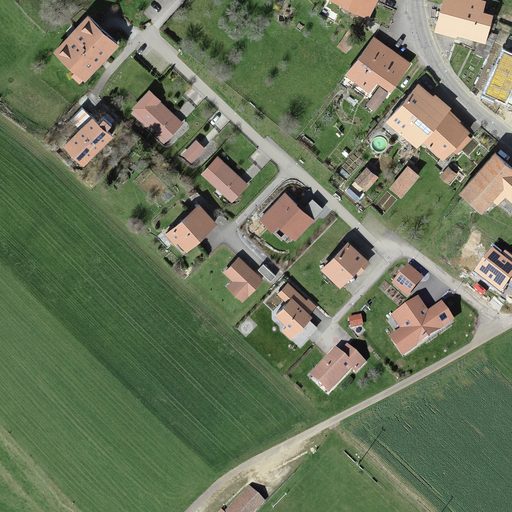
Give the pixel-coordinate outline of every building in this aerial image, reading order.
[(329,0),(365,20),(376,0),(329,0)] [(441,0),(433,33),(481,44),(488,16),(477,13),(479,4),(471,2),(471,0),(441,0)] [(84,18),(51,52),(72,73),(70,75),(79,83),(114,47),(84,18)] [(371,39),(345,75),(366,90),(373,80),(388,91),(407,65),(371,39)] [(511,48),(504,45),(481,96),(502,105),(500,109),(511,114),(511,48)] [(417,149),(420,144),(447,112),(416,86),(385,123),(417,149)] [(378,90),(368,103),(375,109),(385,95),(378,90)] [(184,123),(149,92),(129,113),(164,145),(184,123)] [(99,123),(81,107),(70,120),(81,130),(66,147),(85,164),(111,135),(107,131),(112,125),(104,118),(99,123)] [(447,112),(420,144),(441,161),(465,131),(447,112)] [(195,140),(182,155),(193,164),(206,149),(195,140)] [(511,170),(492,154),(459,194),(478,210),(488,199),(495,205),(503,195),(511,202),(511,170)] [(247,185),(218,157),(202,174),(232,202),(247,185)] [(405,168),(389,188),(400,197),(417,178),(405,168)] [(447,168),(439,179),(447,185),(455,175),(447,168)] [(364,169),(353,181),(361,188),(372,176),(364,169)] [(313,220),(285,194),(260,220),(273,232),(279,225),(295,239),(313,220)] [(197,205),(165,234),(174,244),(176,242),(185,251),(214,225),(197,205)] [(369,263),(348,243),(322,271),(341,289),(356,274),(358,275),(369,263)] [(492,248),(476,270),(501,289),(509,279),(511,281),(511,254),(504,249),(500,255),(492,248)] [(264,280),(238,256),(223,273),(233,281),(227,288),(243,302),(264,280)] [(423,276),(408,263),(392,282),(407,295),(423,276)] [(315,309),(288,284),(278,294),(288,303),(276,315),(287,326),(283,331),(292,339),(313,317),(310,314),(315,309)] [(454,318),(441,300),(427,310),(418,296),(392,314),(401,327),(390,335),(403,354),(454,318)] [(361,314),(348,317),(350,327),(363,324),(361,314)] [(347,345),(340,352),(353,366),(355,369),(363,361),(347,345)] [(336,349),(310,374),(326,391),(353,366),(340,352),(336,349)] [(255,511),(262,505),(246,490),(225,511),(255,511)]
